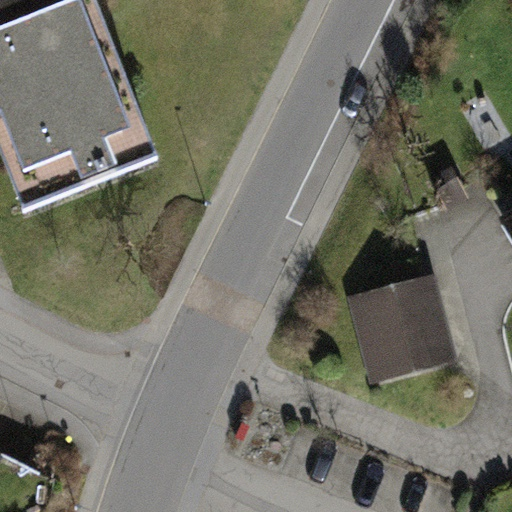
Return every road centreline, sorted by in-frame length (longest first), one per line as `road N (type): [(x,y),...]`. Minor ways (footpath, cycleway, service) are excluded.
road 1 (residential): [(376,0),(172,415)]
road 2 (residential): [(172,415),(0,334)]
